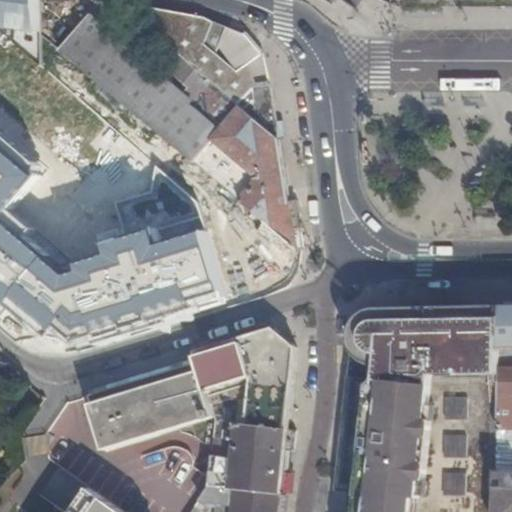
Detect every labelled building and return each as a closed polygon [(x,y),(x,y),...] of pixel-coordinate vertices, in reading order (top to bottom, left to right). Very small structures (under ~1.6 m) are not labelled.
[(0,0),(0,17),(3,18),(3,24),(8,25),(8,28),(18,29),(16,43),(43,67),(43,37),(42,0),(0,0)] [(120,4),(175,50),(241,106),(254,89),(255,89),(270,85),(265,55),(264,54),(240,72),(239,72),(218,54),(207,46),(200,39),(186,36),(190,15),(122,3),(120,4)] [(205,18),(190,15),(186,36),(200,39),(207,46),(215,22),(209,19),(205,18)] [(218,140),(291,203),(281,139),(241,106),(175,50),(164,64),(192,87),(187,93),(193,98),(189,104),(171,90),(175,85),(92,16),(62,53),(198,164),(218,140)] [(240,72),(264,54),(246,34),(244,36),(215,22),(207,46),(218,54),(221,47),(240,72)] [(239,72),(240,72),(221,47),(218,54),(239,72)] [(271,125),(278,123),(270,85),(255,89),(260,112),(271,125)] [(254,89),(241,106),(281,139),(278,123),(271,125),(260,112),(255,89),(254,89)] [(108,125),(88,147),(111,167),(131,146),(108,125)] [(229,190),(267,222),(298,248),(291,203),(218,140),(198,164),(218,181),(222,176),(233,185),(229,190)] [(69,239),(71,241),(89,257),(137,201),(79,151),(31,206),(50,222),(51,224),(60,212),(79,228),(69,239)] [(191,172),(180,185),(196,200),(205,190),(208,186),(191,172)] [(222,176),(218,181),(229,190),(233,185),(222,176)] [(180,185),(170,177),(151,200),(181,227),(201,204),(196,200),(180,185)] [(196,200),(201,204),(231,230),(235,226),(236,228),(242,221),(205,190),(196,200)] [(55,260),(71,241),(69,239),(79,228),(60,212),(51,224),(50,222),(33,241),(55,260)] [(240,231),(236,228),(235,226),(231,230),(236,235),(290,281),(298,248),(267,222),(260,232),(248,221),(240,231)] [(0,271),(28,239),(6,222),(0,228),(0,271)] [(290,281),(236,235),(218,256),(227,264),(226,267),(240,279),(237,283),(244,289),(247,285),(250,288),(252,285),(259,291),(288,282),(290,281)] [(36,335),(53,315),(41,304),(23,324),(36,335)] [(511,306),(503,307),(503,328),(503,350),(511,349),(511,306)] [(480,307),(402,309),(402,320),(475,319),(476,329),(503,328),(503,307),(480,307)] [(511,511),(511,470),(500,471),(501,430),(502,397),(502,369),(503,350),(503,328),(476,329),(475,319),(402,320),(402,309),(380,310),(376,311),(372,313),(368,316),(365,319),(361,323),(358,327),(356,331),(355,336),(355,341),(357,346),(359,350),(362,354),(360,373),(350,372),(344,432),(355,433),(354,447),(342,446),(337,492),(352,493),(350,511),(511,511)] [(275,330),(197,354),(200,364),(209,393),(227,388),(231,401),(213,406),(217,418),(218,423),(289,430),(298,349),(275,330)] [(511,349),(503,350),(502,369),(511,369),(511,349)] [(209,393),(200,364),(90,397),(107,452),(217,418),(213,406),(209,393)] [(511,369),(502,369),(502,397),(511,397),(511,369)] [(511,397),(502,397),(501,430),(511,430),(511,397)] [(287,452),(289,430),(218,423),(218,424),(217,433),(223,433),(223,442),(238,443),(238,446),(287,452)] [(511,430),(501,430),(500,471),(511,470),(511,430)] [(344,432),(342,446),(354,447),(355,433),(344,432)] [(223,433),(217,433),(211,488),(282,495),(285,474),(242,469),(243,462),(237,461),(238,446),(238,443),(223,442),(223,433)] [(285,474),(287,452),(238,446),(237,461),(243,462),(242,469),(285,474)] [(280,511),(282,495),(211,488),(195,511),(196,511),(208,511),(212,507),(209,504),(236,506),(235,511),(280,511)] [(125,511),(97,492),(82,511),(125,511)] [(337,492),(334,511),(350,511),(352,493),(337,492)]
